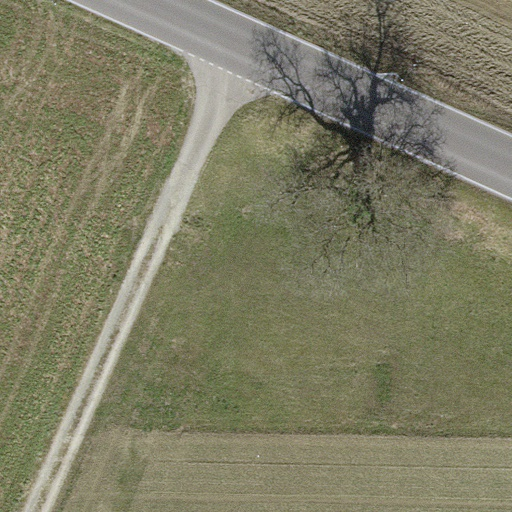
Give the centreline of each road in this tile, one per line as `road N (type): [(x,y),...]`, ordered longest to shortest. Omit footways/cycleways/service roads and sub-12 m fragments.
road 1 (track): [(39,511),(242,57)]
road 2 (tertiary): [(114,0),(511,175)]
